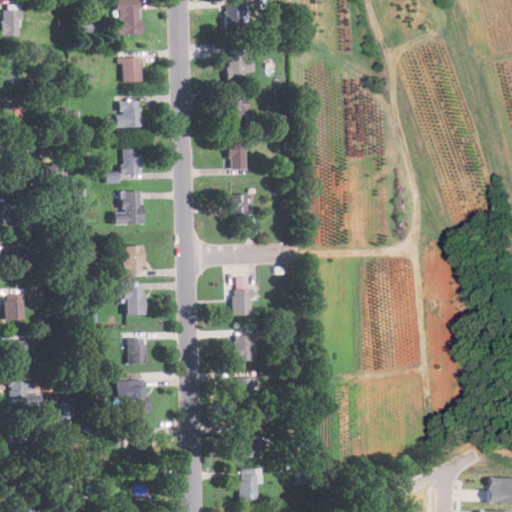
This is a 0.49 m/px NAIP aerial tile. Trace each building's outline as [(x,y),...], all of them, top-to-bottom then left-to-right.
[(139,0),(114,0),(114,33),(139,33),(139,0)] [(223,6),(223,31),(243,31),(243,6),(223,6)] [(18,10),(0,10),(0,36),(18,36),(18,10)] [(224,82),(243,82),(243,56),(224,56),(224,82)] [(139,82),(138,57),(118,57),(119,83),(139,82)] [(0,59),(0,83),(14,83),(14,59),(0,59)] [(246,98),(224,98),(224,123),(246,124),(246,98)] [(114,127),(139,127),(139,101),(114,101),(114,127)] [(18,103),(0,103),(0,127),(18,127),(18,103)] [(244,169),(244,143),(226,143),(226,169),(244,169)] [(119,148),(119,173),(139,173),(139,148),(119,148)] [(7,150),(7,178),(26,178),(26,150),(7,150)] [(40,179),(64,179),(64,159),(40,159),(40,179)] [(104,183),(118,182),(117,171),(103,172),(104,183)] [(141,223),(140,191),(119,191),(119,211),(112,212),(112,223),(141,223)] [(247,217),(247,193),(228,193),(228,217),(247,217)] [(1,202),(1,228),(18,228),(18,202),(1,202)] [(122,243),(122,269),(141,269),(141,243),(122,243)] [(3,248),(3,273),(23,273),(23,248),(3,248)] [(248,275),(231,275),(231,314),(248,314),(248,275)] [(142,312),(142,287),(122,287),(122,312),(142,312)] [(2,293),(2,323),(21,323),(21,293),(2,293)] [(32,348),(45,348),(45,333),(32,333),(32,348)] [(232,359),(252,359),(252,334),(232,334),(232,359)] [(125,337),(125,362),(144,362),(144,337),(125,337)] [(6,365),(26,364),(25,339),(5,339),(6,365)] [(253,402),(253,376),(235,376),(235,402),(253,402)] [(31,378),(7,378),(7,408),(37,408),(37,392),(31,392),(31,378)] [(144,378),(126,378),(126,410),(144,410),(144,378)] [(57,419),(71,418),(70,402),(57,402),(57,419)] [(23,428),(6,428),(6,454),(23,454),(23,428)] [(149,457),(149,429),(130,429),(130,457),(149,457)] [(235,455),(257,455),(257,430),(235,430),(235,455)] [(255,499),(255,467),(236,467),(236,499),(255,499)] [(148,502),(148,473),(129,473),(129,502),(148,502)] [(511,501),(511,476),(484,476),(483,501),(511,501)] [(31,511),(31,483),(10,483),(10,511),(31,511)]
